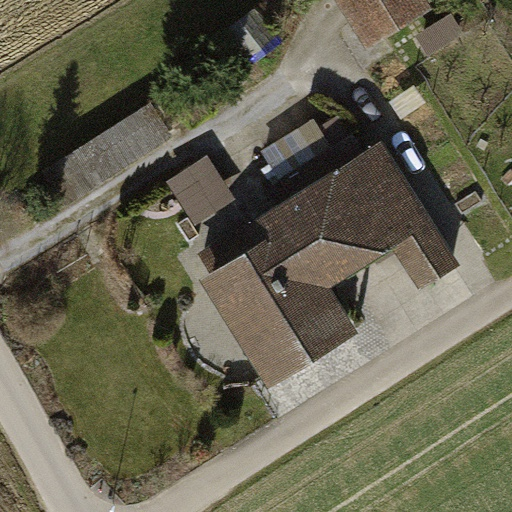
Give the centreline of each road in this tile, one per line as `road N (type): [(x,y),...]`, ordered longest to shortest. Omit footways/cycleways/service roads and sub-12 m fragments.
road 1 (track): [(161,511),(511,287)]
road 2 (unclassified): [(0,387),(69,511)]
